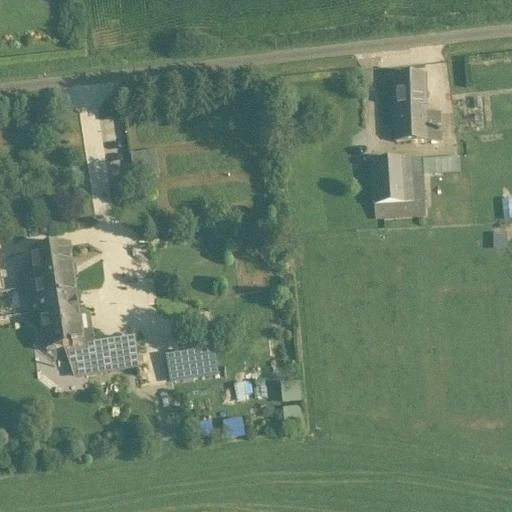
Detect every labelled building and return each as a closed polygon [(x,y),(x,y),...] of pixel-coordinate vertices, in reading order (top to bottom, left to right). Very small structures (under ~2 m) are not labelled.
[(426,80),(395,80),(397,145),(442,144),(441,116),(427,116),(426,80)] [(133,154),(135,178),(159,177),(158,152),(133,154)] [(407,206),(404,163),(372,165),(375,208),(407,206)] [(425,204),(407,206),(375,208),(376,221),(426,218),(425,204)] [(69,248),(32,254),(34,268),(29,268),(25,274),(29,302),(34,306),(40,305),(42,317),(78,312),(69,248)] [(78,312),(42,317),(47,354),(73,351),(73,352),(75,352),(75,350),(84,349),(78,312)] [(84,349),(75,350),(75,352),(79,380),(138,371),(134,341),(84,349)] [(167,355),(170,383),(218,378),(215,350),(167,355)] [(243,420),(224,422),(226,441),(245,440),(243,420)]
